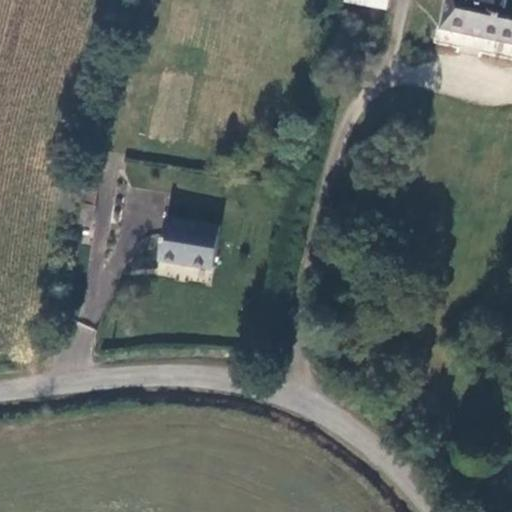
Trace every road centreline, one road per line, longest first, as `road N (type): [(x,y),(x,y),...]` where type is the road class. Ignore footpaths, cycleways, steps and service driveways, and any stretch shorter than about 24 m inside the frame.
road 1 (unclassified): [(0,392),(163,371),(289,390),(368,440),(430,511)]
road 2 (track): [(437,72),(380,78),(342,133),(289,390)]
